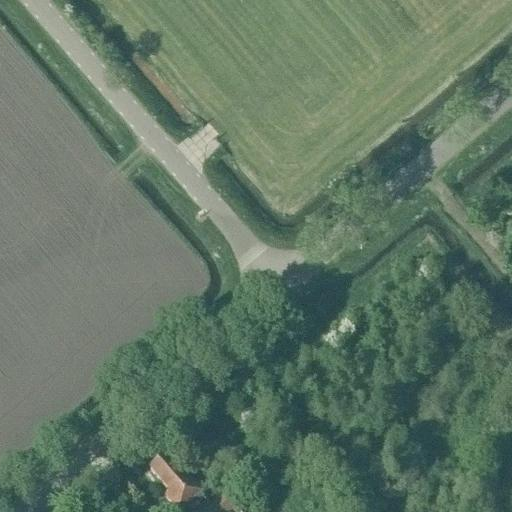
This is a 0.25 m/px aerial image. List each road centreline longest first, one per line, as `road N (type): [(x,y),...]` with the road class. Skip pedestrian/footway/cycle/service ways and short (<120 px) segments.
road 1 (unclassified): [(280,287),(30,0)]
road 2 (tertiary): [(280,287),(511,90)]
road 3 (tertiary): [(59,488),(280,287)]
